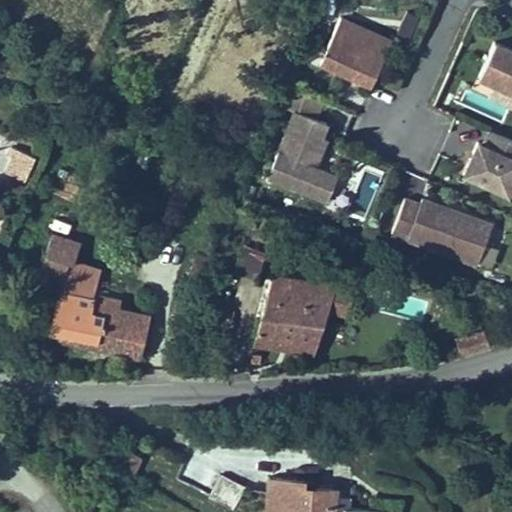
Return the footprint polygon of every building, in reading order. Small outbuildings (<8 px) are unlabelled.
[(374,92),(395,46),(378,39),(344,24),(324,70),(374,92)] [(478,72),(495,80),(488,95),(511,105),(511,38),(496,32),(478,72)] [(326,176),(317,172),(330,144),(324,141),(330,129),(318,124),(326,106),(293,92),(286,109),(299,115),(271,182),(330,207),(340,182),(326,176)] [(511,196),(511,141),(494,134),(487,148),(483,145),(477,157),(482,159),(479,164),(475,162),(468,177),(511,196)] [(22,171),(32,148),(14,141),(4,164),(22,171)] [(118,141),(111,155),(133,165),(140,151),(118,141)] [(481,270),(495,229),(472,221),(463,224),(455,221),(457,216),(425,204),(423,210),(408,204),(396,240),(481,270)] [(472,221),(457,216),(455,221),(463,224),(472,221)] [(269,244),(246,240),(239,270),(262,275),(269,244)] [(83,253),(49,245),(38,284),(66,291),(52,343),(142,367),(152,330),(122,322),(124,314),(96,307),(103,280),(78,274),(83,253)] [(357,280),(274,269),(253,343),(314,350),(327,307),(348,310),(357,280)] [(454,332),(459,352),(489,345),(484,325),(454,332)] [(500,459),(477,448),(469,465),(485,473),(490,464),(496,467),(498,467),(500,466),(501,464),(501,462),(501,460),(500,459)] [(222,471),(211,497),(234,507),(245,481),(222,471)] [(302,482),(263,480),(261,511),(336,511),(334,511),(335,493),(301,491),(302,482)] [(399,511),(400,502),(365,498),(364,511),(399,511)]
